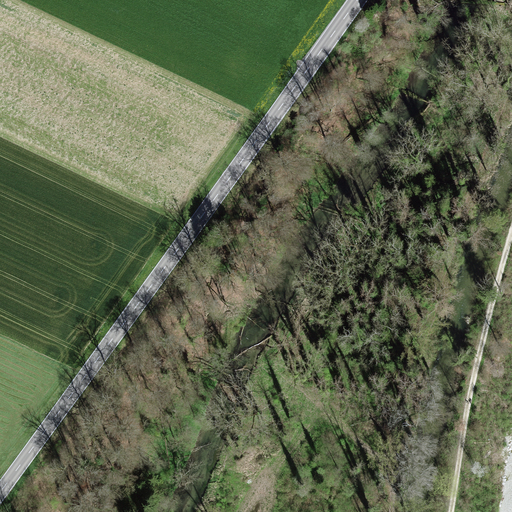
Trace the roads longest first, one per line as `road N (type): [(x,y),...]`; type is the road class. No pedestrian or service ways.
road 1 (primary): [(0,492),(356,0)]
road 2 (track): [(511,232),(488,310),(451,511)]
